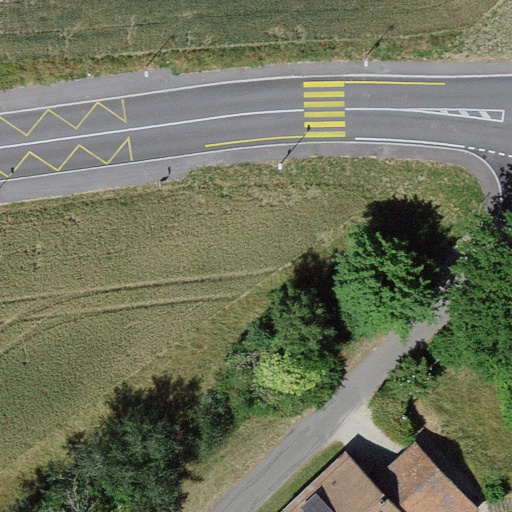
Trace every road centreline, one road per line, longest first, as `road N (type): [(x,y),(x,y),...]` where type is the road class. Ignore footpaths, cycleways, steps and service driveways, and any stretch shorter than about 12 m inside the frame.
road 1 (tertiary): [(0,147),(327,107),(511,117)]
road 2 (unclassified): [(511,166),(462,273),(220,511)]
